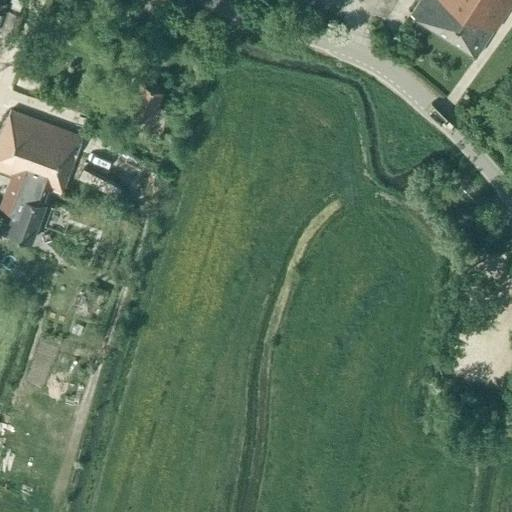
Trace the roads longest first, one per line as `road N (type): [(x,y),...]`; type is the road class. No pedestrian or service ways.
road 1 (tertiary): [(511,196),(389,71),(345,49)]
road 2 (tertiary): [(345,49),(204,0)]
